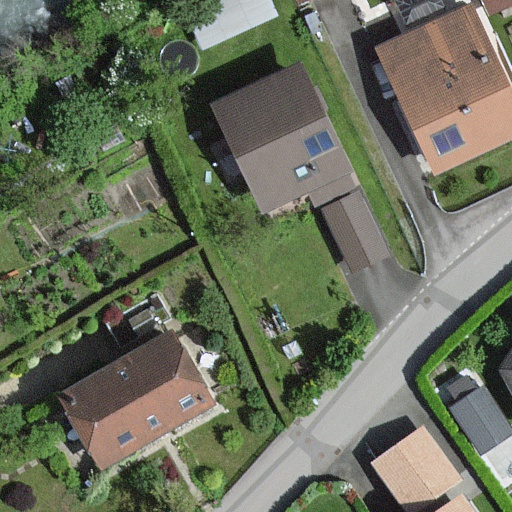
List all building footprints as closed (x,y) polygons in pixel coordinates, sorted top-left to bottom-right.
[(271,0),(189,0),(199,33),(275,10),(271,0)] [(511,107),(468,13),(383,52),(437,168),(511,133),(511,107)] [(346,170),(298,67),(217,105),(265,208),(346,170)] [(387,252),(359,194),(327,209),(355,267),(387,252)] [(172,334),(64,393),(104,465),(211,407),(172,334)] [(511,354),(500,373),(511,392),(511,354)] [(455,480),(420,430),(376,461),(411,511),(455,480)] [(474,511),(465,498),(443,511),(474,511)]
